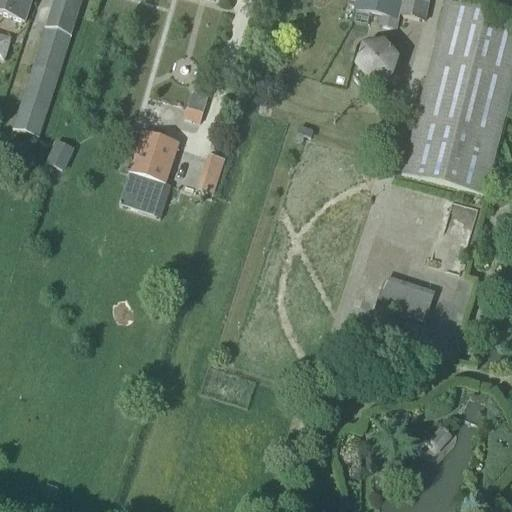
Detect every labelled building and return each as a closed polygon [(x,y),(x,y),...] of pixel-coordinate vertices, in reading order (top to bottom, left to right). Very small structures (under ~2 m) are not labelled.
[(0,0),(0,17),(24,25),(32,0),(0,0)] [(55,0),(12,133),(37,141),(82,0),(55,0)] [(356,0),(354,13),(398,23),(399,18),(424,24),(429,0),(356,0)] [(511,0),(491,0),(490,5),(511,10),(511,0)] [(401,179),(484,200),(511,88),(511,21),(445,5),(401,179)] [(0,62),(4,64),(10,44),(0,40),(0,62)] [(357,70),(359,72),(349,81),(367,101),(376,92),(370,85),(390,81),(396,62),(383,47),(364,51),(357,70)] [(182,122),(183,122),(199,127),(203,116),(202,116),(186,112),(186,111),(182,122)] [(135,159),(129,177),(119,209),(151,219),(161,188),(164,188),(177,149),(132,135),(125,156),(135,159)] [(45,167),(63,175),(74,153),(55,144),(45,167)] [(209,156),(201,191),(216,195),(224,160),(209,156)] [(375,310),(424,326),(432,301),(383,285),(375,310)] [(432,440),(432,446),(436,450),(442,449),(449,441),(446,438),(447,437),(444,434),(444,435),(440,432),(432,440)]
